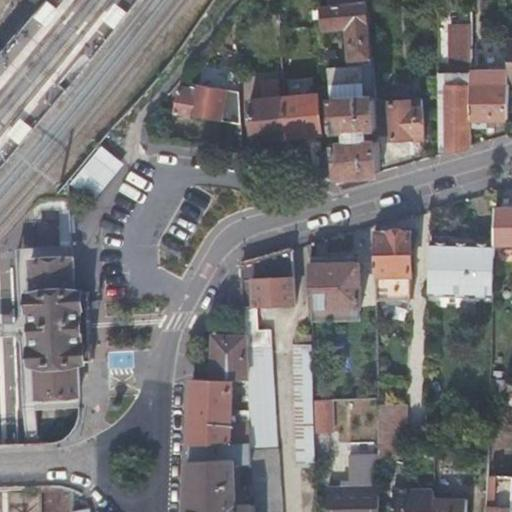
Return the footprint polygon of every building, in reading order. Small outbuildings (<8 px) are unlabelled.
[(328,6),(322,7),(324,27),(349,26),(351,60),(373,58),(368,2),(328,6)] [(446,152),(472,145),(471,127),(471,118),(471,117),(471,86),(471,81),(471,76),(471,71),(471,68),(471,53),(471,29),(448,29),(447,77),(438,77),(438,124),(445,124),(446,152)] [(361,66),(327,68),(329,85),(363,82),(361,66)] [(478,71),(471,71),(471,76),(471,81),(471,86),(507,86),(507,82),(507,71),(478,71)] [(174,110),(240,124),(239,90),(188,81),(187,86),(179,85),(174,110)] [(487,117),(507,117),(507,86),(471,86),(471,117),(487,117)] [(284,97),(288,137),(322,134),(319,94),(284,97)] [(334,142),(335,152),(338,183),(380,171),(378,138),(370,139),(369,129),(377,129),(375,101),(374,96),(330,99),(333,132),(342,131),(343,142),(334,142)] [(389,100),(375,101),(377,129),(377,133),(393,132),(393,136),(411,135),(411,132),(423,131),(420,96),(389,99),(389,100)] [(253,140),(288,137),(284,97),(249,99),(253,140)] [(471,118),(471,127),(487,127),(487,117),(471,117),(471,118)] [(99,156),(117,172),(125,162),(106,147),(99,156)] [(320,153),(320,177),(338,183),(335,152),(320,153)] [(76,185),(95,200),(106,186),(117,172),(99,156),(76,185)] [(495,242),(511,241),(511,206),(496,207),(495,241),(495,242)] [(376,230),(376,273),(411,273),(411,230),(376,230)] [(428,294),(493,297),(494,287),(495,257),(495,242),(495,241),(430,240),(428,294)] [(243,261),(245,304),(296,301),(295,247),(243,261)] [(33,290),(30,290),(30,292),(30,301),(30,307),(30,310),(32,310),(33,330),(33,343),(32,343),(33,360),(35,360),(36,396),(79,395),(79,387),(78,387),(78,379),(79,379),(78,372),(77,372),(77,363),(78,363),(78,359),(92,358),(92,352),(91,352),(91,345),(91,341),(90,341),(89,327),(88,307),(90,307),(90,300),(89,300),(88,293),(89,293),(89,288),(75,288),(75,284),(74,284),(74,276),(75,276),(74,268),(73,268),(73,261),(74,261),(74,257),(32,258),(33,290)] [(495,257),(494,287),(504,287),(506,257),(495,257)] [(311,262),(312,306),(362,305),(361,261),(311,262)] [(255,511),(281,511),(273,328),(258,328),(258,319),(246,319),(247,336),(248,345),(249,379),(251,422),(252,440),(252,448),(253,462),(254,466),(255,495),(255,503),(255,511)] [(248,345),(247,336),(216,335),(213,378),(233,378),(249,379),(248,345)] [(335,399),(315,400),(314,344),(295,344),(298,466),(319,465),(318,431),(335,430),(335,399)] [(193,377),(191,442),(231,441),(252,440),(251,422),(232,422),(233,378),(213,378),(193,377)] [(379,444),(406,447),(405,405),(378,405),(379,444)] [(255,511),(255,503),(227,504),(222,499),(233,485),(233,475),(236,468),(236,463),(253,462),(252,448),(252,440),(231,441),(191,442),(188,511),(255,511)] [(244,496),(255,495),(254,466),(243,469),(244,496)] [(511,511),(511,474),(488,474),(487,511),(511,511)] [(326,511),(379,511),(379,485),(327,487),(326,511)] [(433,490),(395,489),(394,511),(465,511),(466,499),(433,498),(433,490)] [(37,511),(37,491),(10,491),(9,511),(37,511)]
